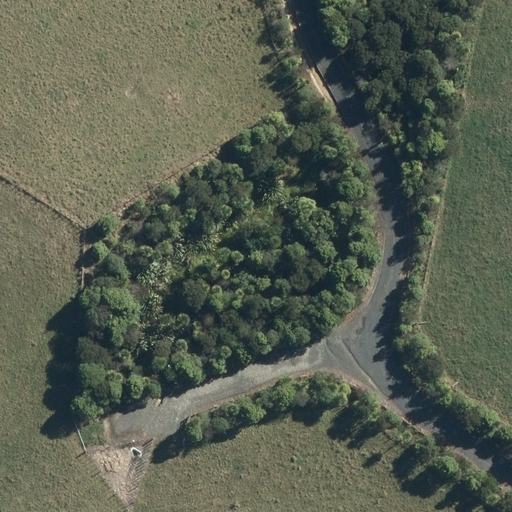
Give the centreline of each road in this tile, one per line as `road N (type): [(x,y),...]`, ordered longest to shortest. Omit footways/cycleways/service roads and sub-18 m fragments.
road 1 (track): [(511,486),(380,395),(366,370),(380,203),(364,154),(310,59),(292,0)]
road 2 (track): [(364,346),(122,427)]
